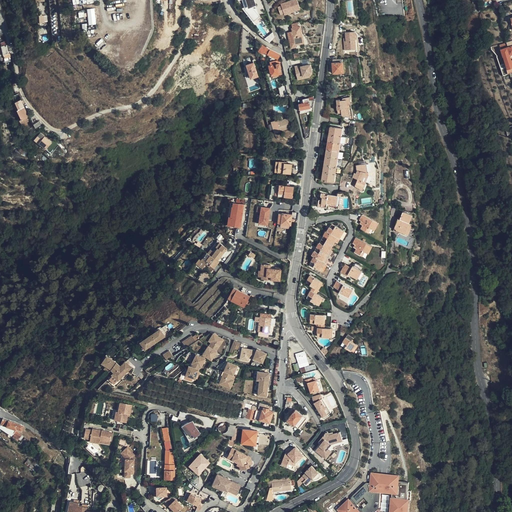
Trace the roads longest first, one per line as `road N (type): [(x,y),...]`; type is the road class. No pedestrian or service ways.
road 1 (secondary): [(494,511),(496,445),(476,359),(468,222),(437,114),(418,0)]
road 2 (residential): [(302,222),(350,222),(328,283),(344,317),(388,271),(391,237)]
road 3 (tertiary): [(277,511),(343,477),(356,450),(339,391),(294,327)]
road 4 (residential): [(242,511),(276,444),(285,333),(294,327)]
road 5 (residential): [(119,511),(87,465),(0,410)]
road 6 (residential): [(311,151),(265,0)]
road 7 (tertiary): [(311,151),(330,0)]
road 8 (residential): [(161,511),(142,485),(146,414),(153,407),(177,412)]
